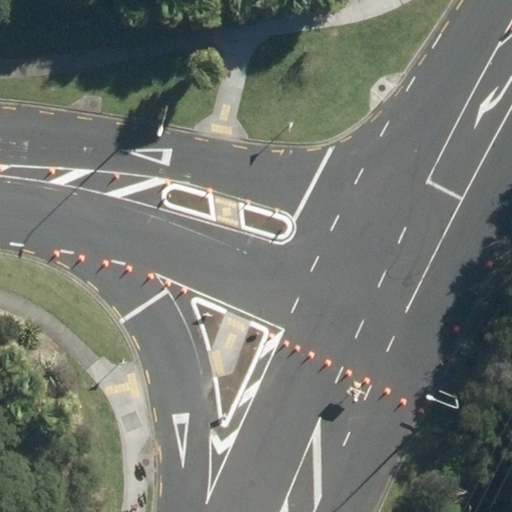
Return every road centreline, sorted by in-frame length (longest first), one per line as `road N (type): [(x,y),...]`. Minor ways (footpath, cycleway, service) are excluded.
road 1 (residential): [(61,177),(224,175),(419,239)]
road 2 (tertiary): [(213,511),(149,219)]
road 3 (residential): [(380,319),(149,219)]
road 4 (tertiary): [(380,319),(298,511)]
road 5 (tertiary): [(511,64),(419,239)]
